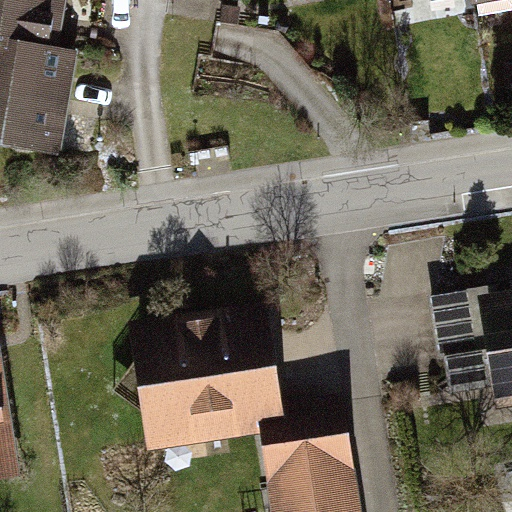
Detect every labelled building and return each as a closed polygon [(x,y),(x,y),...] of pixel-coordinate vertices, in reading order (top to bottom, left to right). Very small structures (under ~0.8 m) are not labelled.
[(0,0),(0,46),(57,56),(65,0),(0,0)] [(292,0),(296,18),(390,2),(389,0),(292,0)] [(389,0),(390,2),(397,42),(491,25),(487,0),(389,0)] [(511,0),(487,0),(491,25),(495,44),(511,40),(511,0)] [(0,149),(57,159),(74,59),(57,56),(0,46),(0,149)] [(496,410),(499,428),(511,426),(511,311),(484,316),(482,304),(431,312),(443,381),(452,380),(458,416),(496,410)] [(132,338),(153,468),(268,449),(278,511),(366,511),(350,412),(293,421),(276,314),(132,338)] [(5,352),(0,353),(0,504),(28,500),(5,352)]
